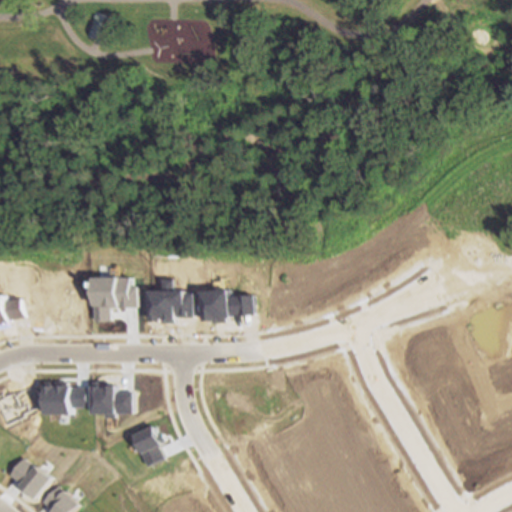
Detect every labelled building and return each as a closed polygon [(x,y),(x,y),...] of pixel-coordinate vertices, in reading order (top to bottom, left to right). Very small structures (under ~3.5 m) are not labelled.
[(92,15),(92,41),(100,42),(108,42),(108,15),(92,15)] [(98,277),(97,320),(114,320),(114,306),(140,306),(140,286),(134,286),(134,277),(98,277)] [(155,291),(167,291),(167,288),(176,288),(177,291),(187,291),(187,293),(195,293),(195,316),(178,316),(178,317),(177,317),(177,321),(163,322),(164,319),(154,319),(155,291)] [(256,294),(257,314),(235,315),(235,317),(207,320),(205,290),(233,288),(233,295),(256,294)] [(46,382),(68,381),(69,386),(73,385),(73,386),(88,386),(89,406),(73,406),(73,414),(46,414),(46,382)] [(133,412),(133,392),(119,392),(118,384),(110,384),(110,382),(94,382),(94,413),(106,413),(107,417),(116,417),(117,414),(133,412)] [(137,435),(156,425),(160,434),(164,433),(167,440),(163,442),(165,444),(161,446),(167,458),(151,465),(137,435)] [(53,477),(37,465),(36,466),(25,458),(11,474),(22,483),(21,485),(37,498),(53,477)] [(81,504),(73,511),(52,511),(54,511),(43,501),(58,486),(64,492),(66,490),(81,504)]
